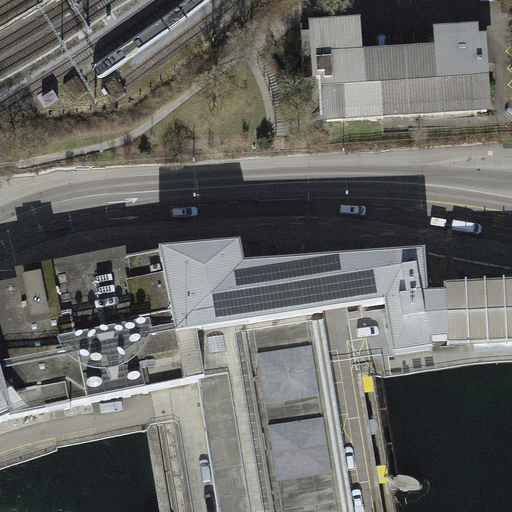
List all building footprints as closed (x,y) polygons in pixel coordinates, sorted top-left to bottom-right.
[(511,0),(502,0),(503,13),(511,12),(511,0)] [(358,29),(314,32),(317,78),(325,78),(328,122),(486,112),(483,66),(487,66),(485,26),(459,28),(460,39),(440,41),(441,57),(369,61),(367,38),(359,38),(358,29)] [(495,108),(496,127),(511,126),(510,107),(495,108)] [(238,242),(162,250),(174,335),(193,332),(319,312),(330,312),(385,303),(390,323),(395,356),(432,350),(432,341),(449,340),(446,293),(428,294),(426,251),(321,259),(245,265),(238,242)] [(0,402),(5,421),(195,381),(202,379),(193,332),(174,335),(162,250),(128,258),(125,251),(19,274),(20,283),(0,288),(0,402)] [(511,282),(446,285),(446,293),(449,340),(449,346),(511,342),(511,282)]
